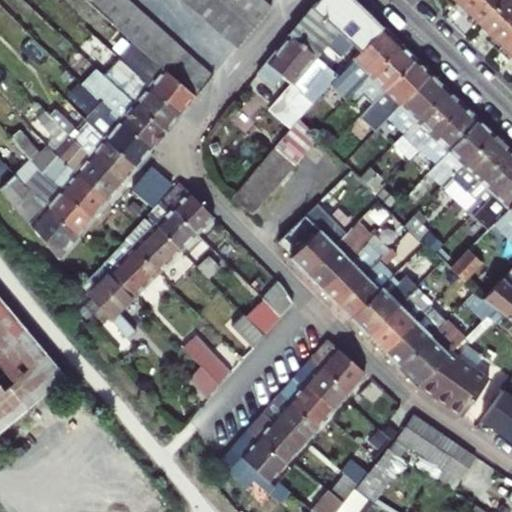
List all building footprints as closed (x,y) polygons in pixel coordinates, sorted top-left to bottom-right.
[(85,0),(102,15),(111,22),(122,32),(129,38),(155,61),(165,70),(176,79),(187,89),(197,98),(215,76),(128,0),(85,0)] [(183,0),(239,49),(256,29),(248,22),(238,13),(228,5),(222,0),(183,0)] [(248,22),(256,29),(274,9),(263,0),(222,0),(228,5),(238,13),(248,22)] [(358,0),(318,0),(311,9),(359,53),(385,27),(358,0)] [(481,24),(503,0),(458,0),(458,1),(481,24)] [(504,46),(511,37),(511,0),(503,0),(481,24),(504,46)] [(311,9),(289,35),(337,77),(359,53),(311,9)] [(119,49),(129,38),(122,32),(111,22),(102,15),(94,26),(119,49)] [(337,77),(325,90),(331,96),(347,78),(358,87),(402,43),(385,27),(359,53),(337,77)] [(269,111),(290,129),(299,119),(325,90),(337,77),(289,35),(257,74),(275,88),(284,77),(293,85),(269,111)] [(376,102),(418,59),(402,43),(358,87),(348,97),(355,103),(366,92),(376,102)] [(127,66),(182,114),(197,98),(187,89),(176,79),(165,70),(155,61),(151,66),(137,54),(127,66)] [(113,84),(168,131),(182,114),(127,66),(119,59),(104,75),(113,84)] [(392,118),(434,74),(418,59),(376,102),(366,112),(373,120),(383,110),(392,118)] [(406,132),(449,88),(434,74),(392,118),(406,132)] [(100,103),(152,149),(168,131),(113,84),(98,101),(100,103)] [(422,149),(465,104),(449,88),(406,132),(404,134),(420,150),(422,149)] [(88,122),(138,166),(147,156),(152,149),(100,103),(85,119),(88,122)] [(437,165),(481,120),(465,104),(422,149),(437,165)] [(79,146),(122,183),(138,166),(88,122),(79,131),(57,110),(50,116),(79,146)] [(373,120),(382,129),(392,118),(383,110),(373,120)] [(54,154),(108,200),(122,183),(79,146),(50,116),(45,111),(38,118),(55,137),(62,146),(54,154)] [(283,138),(304,157),(313,146),(319,139),(299,119),(290,129),(283,138)] [(444,187),(495,134),(481,120),(437,165),(429,173),(444,187)] [(38,169),(93,217),(108,200),(54,154),(46,146),(45,144),(38,151),(20,131),(11,137),(28,158),(38,169)] [(468,193),(511,149),(495,134),(444,187),(459,202),(468,193)] [(46,146),(54,154),(62,146),(55,137),(46,146)] [(274,148),(295,167),(304,157),(283,138),(274,148)] [(329,149),(338,159),(347,150),(338,141),(329,149)] [(266,158),(286,177),(295,167),(274,148),(266,158)] [(475,218),(511,178),(511,150),(511,149),(468,193),(476,200),(467,210),(475,218)] [(12,171),(23,183),(38,169),(28,158),(12,171)] [(257,167),(278,186),(286,177),(266,158),(257,167)] [(131,191),(151,208),(175,180),(156,163),(131,191)] [(249,178),(269,197),(278,186),(257,167),(249,178)] [(31,193),(78,235),(93,217),(38,169),(23,183),(31,193)] [(0,188),(58,258),(78,235),(31,193),(23,183),(12,171),(0,182),(0,188)] [(407,196),(417,205),(435,186),(425,177),(407,196)] [(240,188),(261,206),(269,197),(249,178),(240,188)] [(495,223),(511,206),(511,178),(475,218),(488,230),(495,223)] [(214,218),(180,184),(163,202),(197,235),(214,218)] [(253,215),(261,206),(240,188),(232,197),(253,215)] [(292,258),(291,259),(305,274),(337,243),(352,228),(355,225),(325,195),(312,208),(316,213),(282,247),(292,258)] [(149,217),(182,250),(197,235),(163,202),(149,217)] [(511,239),(511,206),(495,223),(503,231),(494,240),(503,249),(511,239)] [(405,227),(420,242),(433,229),(418,214),(405,227)] [(126,240),(160,273),(182,250),(149,217),(126,240)] [(320,289),(366,243),(352,228),(337,243),(305,274),(320,289)] [(440,253),(453,265),(469,250),(456,237),(440,253)] [(214,251),(228,265),(240,254),(227,239),(214,251)] [(104,263),(138,296),(160,273),(126,240),(104,263)] [(335,305),(383,257),(377,251),(364,265),(360,261),(374,248),(368,242),(366,243),(320,289),(335,305)] [(350,319),(395,275),(387,267),(400,254),(393,248),(383,257),(335,305),(350,319)] [(469,250),(453,265),(450,268),(458,276),(463,281),(481,262),(469,250)] [(196,265),(210,280),(222,269),(209,255),(196,265)] [(458,276),(450,268),(443,261),(436,268),(451,283),(458,276)] [(120,315),(138,296),(104,263),(81,287),(87,294),(91,299),(100,308),(113,322),(128,341),(137,331),(120,315)] [(511,268),(482,300),(495,309),(497,310),(502,315),(511,304),(511,268)] [(368,337),(418,286),(408,276),(402,282),(395,275),(350,319),(368,337)] [(463,281),(458,276),(451,283),(448,286),(464,302),(474,292),(463,281)] [(206,295),(191,280),(178,292),(193,307),(206,295)] [(383,353),(430,304),(433,301),(418,286),(368,337),(383,353)] [(72,296),(79,303),(87,294),(81,287),(72,296)] [(280,289),(262,305),(264,308),(280,324),(294,311),(280,289)] [(474,292),(464,302),(484,320),(495,309),(482,300),(474,292)] [(87,320),(89,319),(100,308),(91,299),(78,311),(87,320)] [(0,431),(64,377),(0,300),(0,431)] [(398,368),(446,320),(430,304),(383,353),(398,368)] [(511,304),(502,315),(511,321),(511,304)] [(264,308),(249,322),(266,340),(281,326),(280,324),(264,308)] [(245,318),(234,328),(256,352),(267,342),(266,340),(249,322),(245,318)] [(465,339),(446,320),(398,368),(417,386),(451,352),(465,339)] [(312,359),(350,392),(366,373),(329,340),(312,359)] [(203,341),(190,353),(205,370),(224,390),(236,377),(203,341)] [(461,417),(489,378),(451,352),(417,386),(461,417)] [(297,377),(334,409),(350,392),(312,359),(297,377)] [(205,370),(191,383),(209,402),(224,390),(205,370)] [(291,403),(318,427),(334,409),(297,377),(282,394),(291,403)] [(511,399),(502,392),(482,420),(511,442),(511,399)] [(274,421),(302,446),(318,427),(291,403),(282,394),(265,413),(269,416),(274,421)] [(249,431),(287,463),(302,446),(274,421),(269,416),(265,413),(249,431)] [(401,457),(408,447),(443,471),(459,446),(413,415),(390,449),(401,457)] [(270,482),(287,463),(249,431),(233,449),(243,458),(234,468),(249,486),(260,473),(270,482)] [(476,457),(459,446),(443,471),(437,480),(453,491),(476,457)] [(243,458),(233,449),(225,458),(234,468),(243,458)] [(344,473),(357,484),(367,471),(352,458),(342,471),(344,473)] [(342,502),(357,484),(344,473),(330,491),(342,502)] [(311,510),(313,511),(334,511),(339,506),(324,495),(311,510)]
